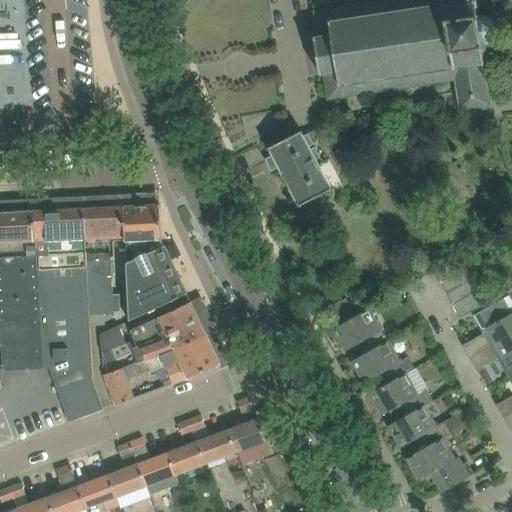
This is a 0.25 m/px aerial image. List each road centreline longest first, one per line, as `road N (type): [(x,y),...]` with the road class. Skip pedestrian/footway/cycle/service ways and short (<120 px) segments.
road 1 (tertiary): [(282,358),(134,66),(120,0)]
road 2 (residential): [(0,467),(282,358)]
road 3 (residential): [(511,456),(419,286)]
road 4 (tertiary): [(364,511),(282,358)]
